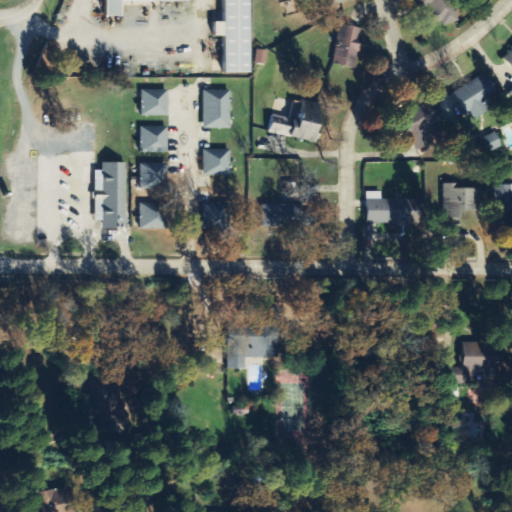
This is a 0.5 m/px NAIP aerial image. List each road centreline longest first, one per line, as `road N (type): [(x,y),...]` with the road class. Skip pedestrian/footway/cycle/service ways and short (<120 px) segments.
road 1 (residential): [(0,263),(511,266)]
road 2 (residential): [(349,266),(346,158),(358,99),(462,42),(509,0)]
road 3 (residential): [(190,86),(189,267)]
